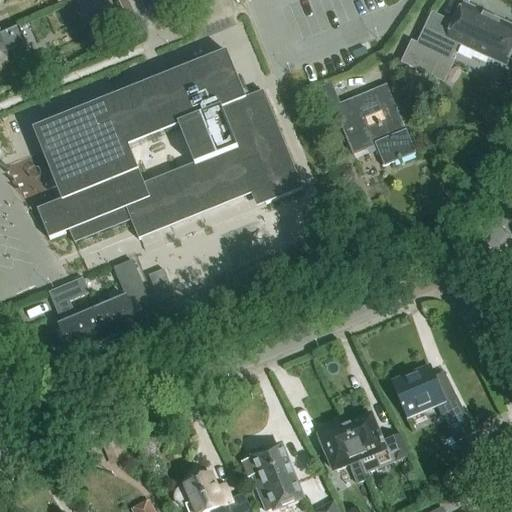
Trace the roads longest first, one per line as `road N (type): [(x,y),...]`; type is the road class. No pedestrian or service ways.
road 1 (residential): [(0,449),(55,437),(454,271)]
road 2 (residential): [(511,392),(454,271)]
